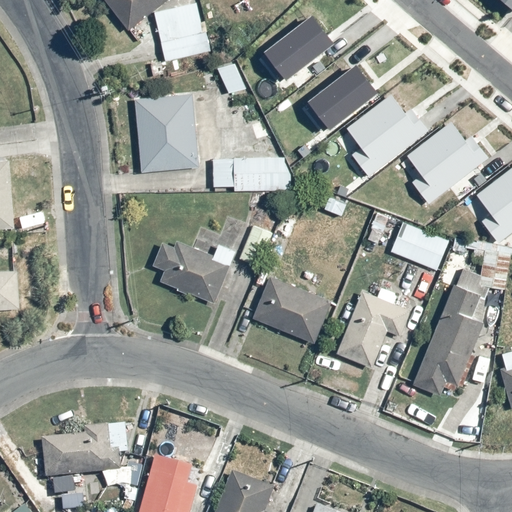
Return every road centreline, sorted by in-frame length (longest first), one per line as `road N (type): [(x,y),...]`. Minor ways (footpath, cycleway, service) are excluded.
road 1 (residential): [(94,356),(167,366),(400,458),(496,481)]
road 2 (residential): [(21,0),(47,42),(73,124),(94,356)]
road 3 (residential): [(415,0),(511,82)]
